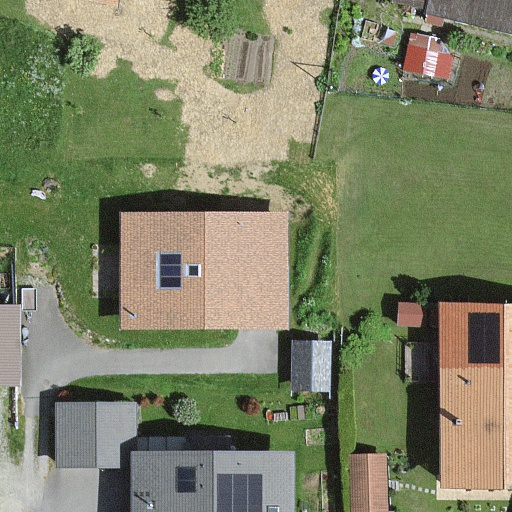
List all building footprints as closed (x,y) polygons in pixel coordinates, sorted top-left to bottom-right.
[(511,29),(511,0),(399,0),(399,1),(430,6),(429,12),(511,29)] [(285,215),(131,214),(131,323),(285,324),(285,215)] [(18,308),(0,308),(0,380),(19,381),(18,308)] [(511,311),(449,312),(449,485),(511,485),(511,311)] [(326,387),(327,342),(296,342),(295,387),(326,387)] [(134,406),(58,407),(59,463),(135,462),(135,455),(134,406)] [(135,455),(135,462),(135,511),(290,511),(290,455),(135,455)] [(385,507),(384,456),(354,457),(355,508),(385,507)]
